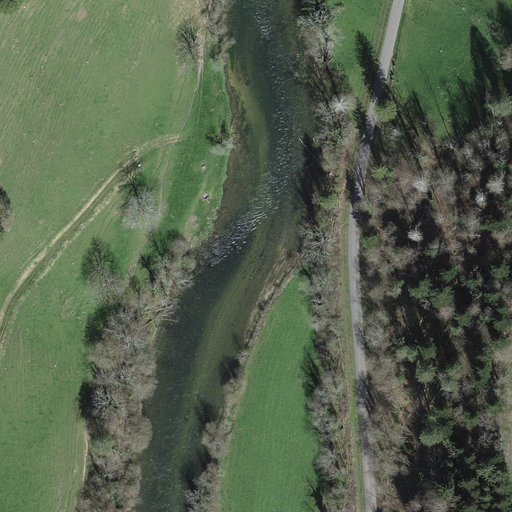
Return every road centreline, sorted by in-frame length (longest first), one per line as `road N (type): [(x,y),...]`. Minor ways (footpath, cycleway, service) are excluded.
road 1 (unclassified): [(397,0),(355,210),(368,511)]
road 2 (track): [(174,138),(136,155),(90,203),(33,269),(0,329)]
